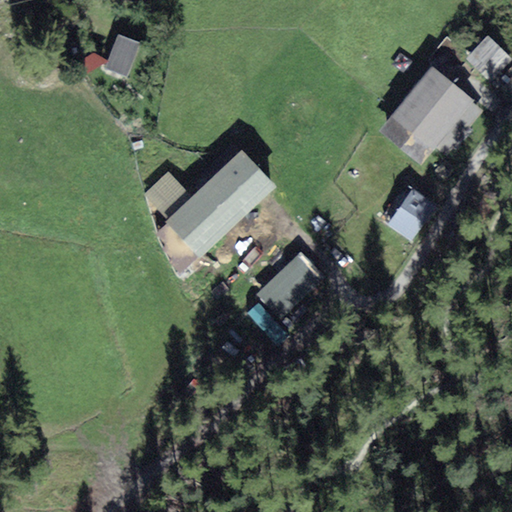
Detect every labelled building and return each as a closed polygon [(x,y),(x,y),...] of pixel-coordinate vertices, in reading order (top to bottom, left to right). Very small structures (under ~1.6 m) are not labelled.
[(511,33),(495,19),(463,57),(491,80),(511,54),(511,33)] [(136,41),(117,34),(106,65),(125,72),(136,41)] [(477,102),(426,64),(374,134),(425,172),(477,102)] [(227,148),(151,221),(189,260),(265,187),(227,148)] [(416,245),(441,206),(407,184),(382,224),(416,245)] [(315,272),(297,254),(266,285),(284,303),(315,272)]
